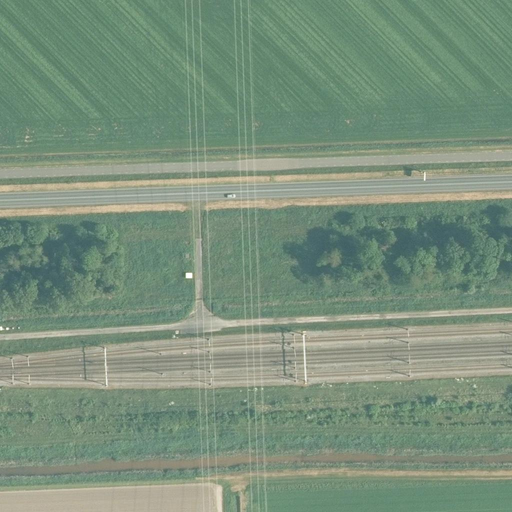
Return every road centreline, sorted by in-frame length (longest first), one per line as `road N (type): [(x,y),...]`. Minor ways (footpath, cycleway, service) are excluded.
road 1 (trunk): [(511,183),(0,202)]
road 2 (unclassified): [(0,176),(511,158)]
road 3 (track): [(237,325),(511,312)]
